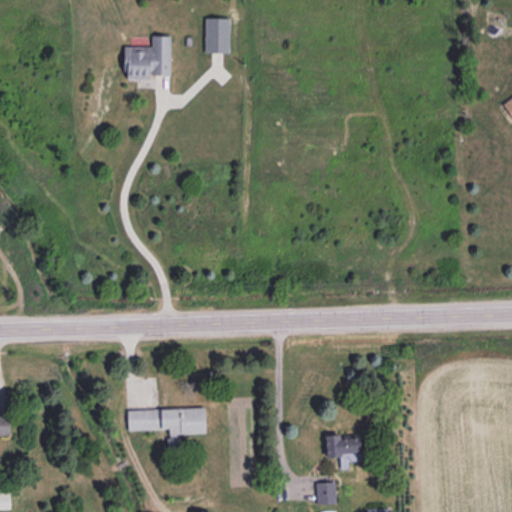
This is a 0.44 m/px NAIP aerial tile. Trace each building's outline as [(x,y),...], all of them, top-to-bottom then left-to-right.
[(229,17),(205,17),(204,52),(229,52),(229,17)] [(170,35),(151,35),(151,46),(124,45),(124,79),(149,79),(149,74),(170,75),(170,35)] [(511,95),(502,103),(511,117),(511,95)] [(127,430),(168,429),(169,434),(205,433),(204,407),(127,409),(127,430)] [(0,434),(9,434),(9,415),(0,414),(0,434)] [(325,434),(326,457),(339,457),(340,469),(348,468),(348,461),(360,460),(359,437),(339,438),(339,434),(325,434)] [(316,504),(335,503),(334,481),(315,482),(316,504)] [(10,492),(0,492),(0,508),(10,508),(10,492)]
